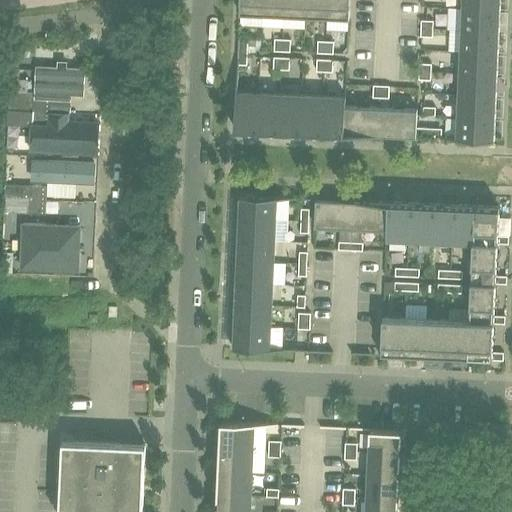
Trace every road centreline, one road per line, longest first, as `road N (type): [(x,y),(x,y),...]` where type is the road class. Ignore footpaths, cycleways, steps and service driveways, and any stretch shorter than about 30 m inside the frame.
road 1 (residential): [(186,379),(201,0)]
road 2 (residential): [(511,393),(186,379)]
road 3 (residential): [(109,16),(105,275)]
road 4 (residential): [(180,511),(186,379)]
